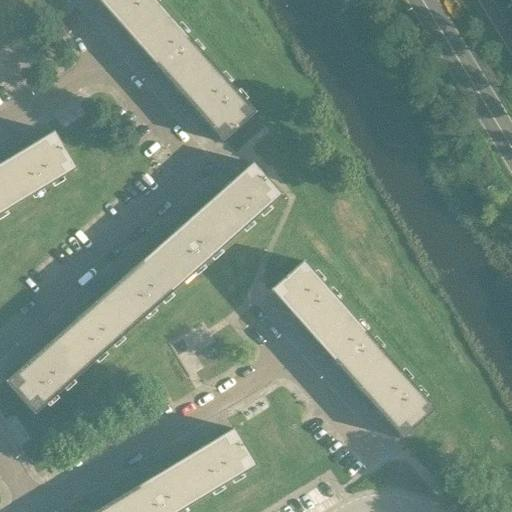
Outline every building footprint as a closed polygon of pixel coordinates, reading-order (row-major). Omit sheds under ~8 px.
[(95,0),(134,44),(167,15),(153,0),(95,0)] [(178,93),(210,64),(167,15),(134,44),(178,93)] [(210,64),(178,93),(219,139),(218,140),(222,143),(255,114),(252,112),(210,64)] [(49,136),(0,165),(0,173),(19,205),(73,172),(76,170),(53,133),(49,135),(49,136)] [(248,168),(202,208),(231,241),(278,199),(281,197),(252,164),(248,167),(248,168)] [(0,215),(19,205),(0,173),(0,215)] [(182,284),(231,241),(202,208),(153,252),(182,284)] [(153,252),(104,295),(133,328),(182,284),(153,252)] [(314,341),(346,312),(304,265),(302,262),(269,291),(273,295),(314,341)] [(84,371),(133,328),(104,295),(55,339),(84,371)] [(357,390),(390,361),(346,312),(314,341),(357,390)] [(84,371),(55,339),(9,380),(5,383),(34,416),(37,414),(36,413),(84,371)] [(432,409),(390,361),(357,390),(398,436),(401,440),(434,411),(432,408),(432,409)] [(228,432),(176,464),(198,501),(252,468),(252,469),(255,467),(233,429),(228,432)] [(180,511),(198,501),(176,464),(120,498),(128,511),(180,511)] [(128,511),(120,498),(96,511),(128,511)]
